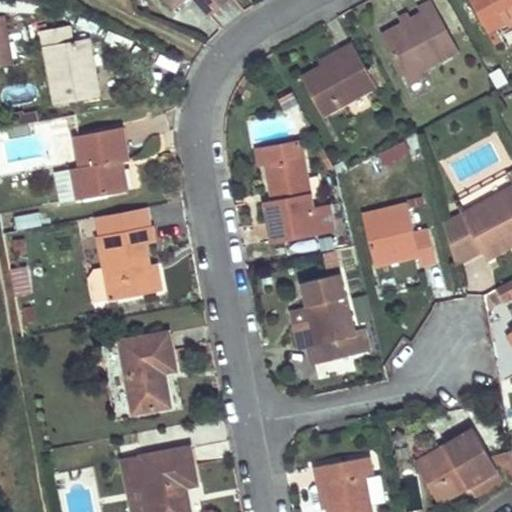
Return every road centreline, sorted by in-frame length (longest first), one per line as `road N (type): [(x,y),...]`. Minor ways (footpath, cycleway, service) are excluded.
road 1 (residential): [(310,0),(231,57),(204,104),(199,165),(247,421)]
road 2 (residential): [(444,363),(372,401),(247,421)]
